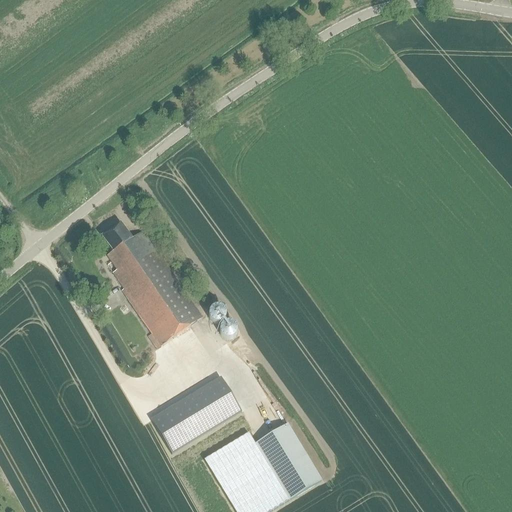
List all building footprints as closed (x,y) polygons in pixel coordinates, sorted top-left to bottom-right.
[(120,224),(101,237),(112,252),(105,257),(110,263),(110,264),(116,272),(113,274),(117,281),(124,290),(122,291),(152,335),(161,347),(203,318),(146,237),(145,238),(141,233),(131,240),(120,224)] [(209,313),(208,316),(209,319),(211,322),(214,324),(217,325),(221,323),(223,321),(225,318),(225,315),(224,311),(221,309),(218,308),(214,308),(211,310),(209,313)] [(220,329),(219,332),(220,335),(222,338),(225,340),(228,340),(232,339),(234,337),(236,334),(236,331),(235,327),(232,325),(229,324),(225,324),(222,326),(220,329)] [(222,378),(151,420),(172,455),(242,412),(222,378)] [(249,433),(204,460),(236,511),(272,511),(322,481),(288,425),(255,444),(249,433)]
